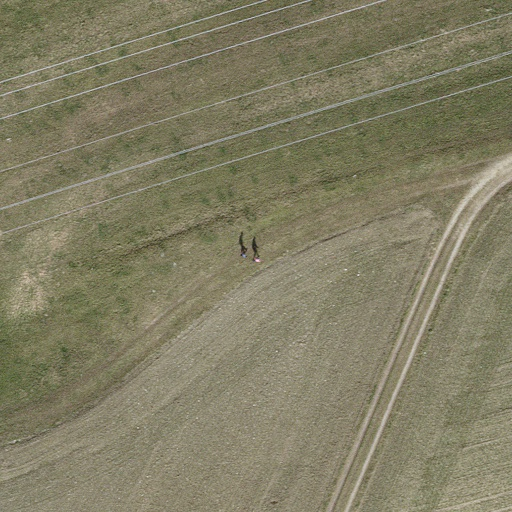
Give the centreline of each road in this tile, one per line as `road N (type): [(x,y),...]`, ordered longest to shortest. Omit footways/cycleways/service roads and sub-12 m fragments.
road 1 (track): [(0,442),(51,432),(265,267),(412,201),(511,176)]
road 2 (track): [(342,511),(463,225),(511,183)]
